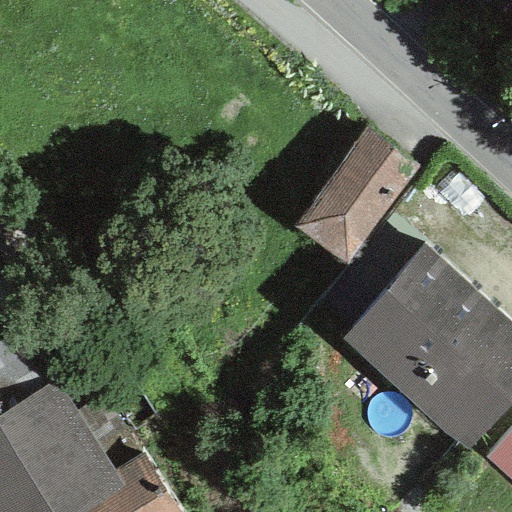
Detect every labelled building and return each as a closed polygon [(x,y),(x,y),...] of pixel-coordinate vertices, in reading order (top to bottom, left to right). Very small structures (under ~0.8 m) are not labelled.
[(511,0),(472,0),(507,33),(511,27),(511,0)] [(292,225),(344,265),(420,166),(368,126),(292,225)] [(466,451),(511,400),(511,326),(421,245),(338,337),(466,451)] [(0,411),(45,386),(0,341),(0,411)] [(180,511),(106,392),(74,411),(55,380),(45,386),(0,411),(0,511),(180,511)] [(511,425),(484,456),(511,482),(511,425)]
